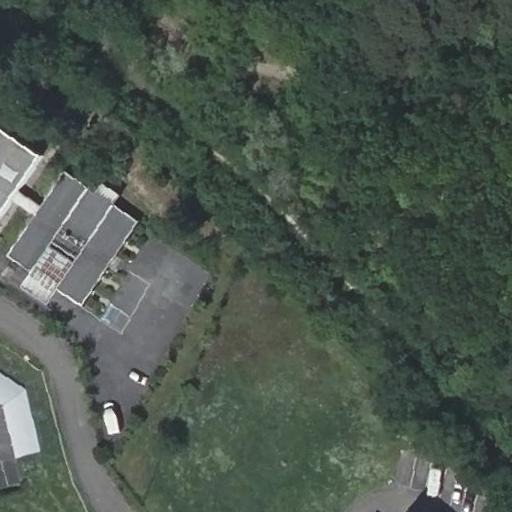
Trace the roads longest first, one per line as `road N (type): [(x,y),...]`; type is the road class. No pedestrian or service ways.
road 1 (track): [(511,446),(105,32),(88,0)]
road 2 (track): [(295,217),(279,78),(254,72),(190,0)]
road 3 (residential): [(0,312),(52,347),(92,474),(117,511)]
